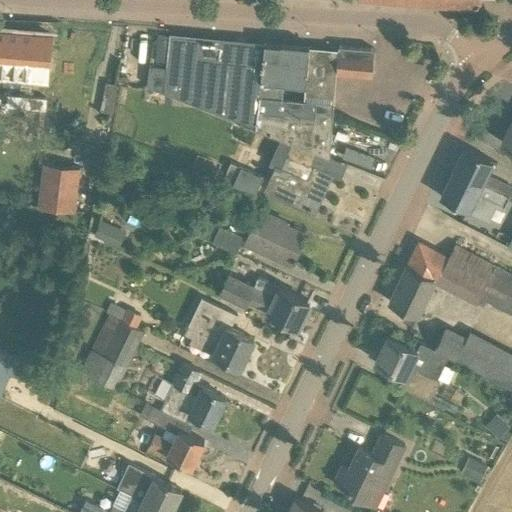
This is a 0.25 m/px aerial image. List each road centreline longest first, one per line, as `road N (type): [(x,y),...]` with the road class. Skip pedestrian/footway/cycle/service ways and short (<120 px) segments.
road 1 (residential): [(249,511),(451,99),(477,68)]
road 2 (residential): [(477,68),(448,33),(408,23),(65,0)]
